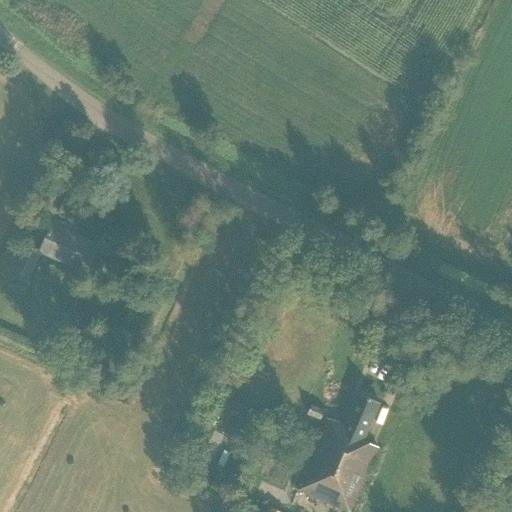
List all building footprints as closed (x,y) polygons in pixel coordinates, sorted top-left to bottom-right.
[(88,273),(100,246),(65,231),(68,226),(55,220),(41,252),(88,273)] [(28,283),(40,253),(38,253),(39,250),(25,244),(12,276),(28,283)] [(364,441),(380,403),(360,394),(346,426),(328,419),(297,489),(347,511),(350,511),(378,447),(364,441)] [(321,420),(325,411),(312,405),(308,414),(321,420)] [(208,469),(225,436),(206,427),(189,460),(208,469)]
